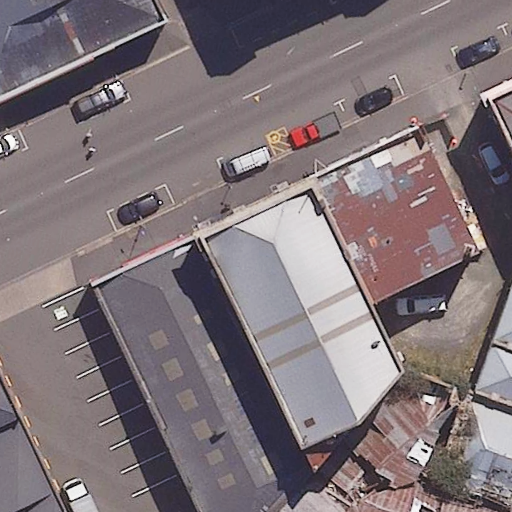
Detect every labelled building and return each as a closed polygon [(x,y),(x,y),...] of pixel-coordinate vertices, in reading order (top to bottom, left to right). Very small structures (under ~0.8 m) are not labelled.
[(0,0),(0,87),(154,15),(146,0),(0,0)] [(511,67),(480,81),(511,155),(511,67)] [(427,127),(313,181),(367,294),(481,239),(427,127)] [(295,189),(190,239),(286,440),(391,390),(295,189)] [(234,511),(304,479),(190,239),(104,279),(214,511),(234,511)] [(511,285),(493,338),(511,344),(511,285)] [(0,427),(35,411),(0,336),(0,427)] [(511,344),(493,338),(476,384),(511,397),(511,344)] [(511,397),(476,384),(443,473),(511,497),(511,397)] [(0,511),(83,511),(35,411),(0,427),(0,511)] [(511,511),(511,497),(443,473),(354,440),(299,511),(511,511)]
